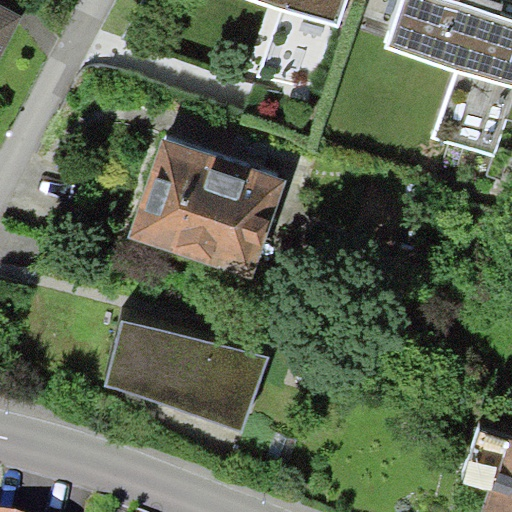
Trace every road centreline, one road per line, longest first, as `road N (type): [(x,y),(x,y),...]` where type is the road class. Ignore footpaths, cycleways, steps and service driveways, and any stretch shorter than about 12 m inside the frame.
road 1 (residential): [(205,511),(50,454),(0,444)]
road 2 (residential): [(71,0),(0,137)]
